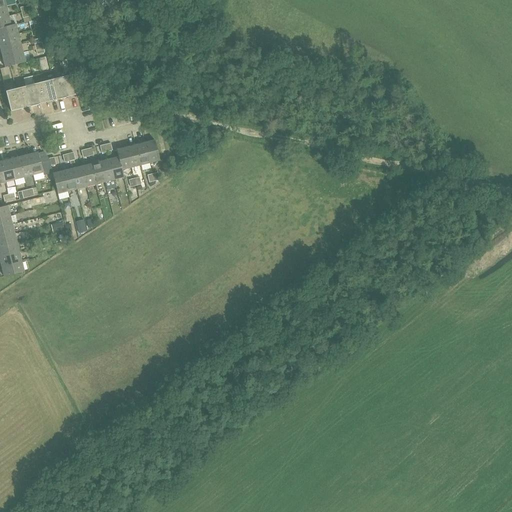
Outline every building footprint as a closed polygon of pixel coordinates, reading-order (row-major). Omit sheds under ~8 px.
[(7,7),(0,8),(0,19),(9,17),(7,7)] [(0,28),(11,25),(9,17),(0,19),(0,28)] [(0,38),(19,34),(16,24),(11,25),(0,28),(0,38)] [(0,44),(1,48),(21,43),(19,34),(0,38),(0,44)] [(21,43),(1,48),(3,57),(23,52),(21,43)] [(23,52),(3,57),(6,67),(26,62),(23,52)] [(62,77),(67,97),(77,95),(72,74),(62,77)] [(53,79),(58,100),(67,97),(62,77),(53,79)] [(44,81),(49,102),(58,100),(53,79),(44,81)] [(39,104),(49,102),(44,81),(34,84),(39,104)] [(25,86),(30,107),(39,104),(34,84),(25,86)] [(16,89),(21,109),(30,107),(25,86),(16,89)] [(21,109),(16,89),(6,91),(11,112),(21,109)] [(154,140),(145,142),(150,163),(160,161),(154,140)] [(150,163),(145,142),(135,145),(141,165),(150,163)] [(126,147),(131,168),(141,165),(135,145),(126,147)] [(131,168),(126,147),(117,149),(124,177),(122,170),(131,168)] [(118,157),(109,159),(115,180),(124,177),(117,149),(116,149),(118,157)] [(44,175),(53,173),(51,166),(49,159),(40,161),(38,152),(28,155),(33,175),(43,172),(44,175)] [(19,157),(24,177),(33,175),(28,155),(19,157)] [(9,160),(15,180),(24,177),(19,157),(9,160)] [(115,180),(109,159),(100,161),(105,182),(115,180)] [(0,162),(5,182),(15,180),(9,160),(0,162)] [(91,164),(96,184),(105,182),(100,161),(91,164)] [(96,184),(91,164),(81,166),(86,187),(96,184)] [(72,168),(77,189),(86,187),(81,166),(72,168)] [(77,189),(72,168),(62,171),(68,191),(77,189)] [(53,173),(57,190),(58,194),(68,191),(62,171),(53,173)] [(0,217),(10,215),(8,205),(0,207),(0,217)] [(10,215),(0,217),(0,227),(12,224),(10,215)] [(94,219),(87,221),(89,228),(95,227),(94,219)] [(84,220),(76,222),(79,233),(86,231),(84,220)] [(0,237),(15,234),(12,224),(0,227),(0,237)] [(0,247),(17,243),(15,234),(0,237),(0,247)] [(0,257),(19,252),(17,243),(0,247),(0,257)] [(0,259),(2,267),(22,262),(19,252),(0,257),(0,259)] [(22,262),(2,267),(4,276),(24,271),(22,262)]
